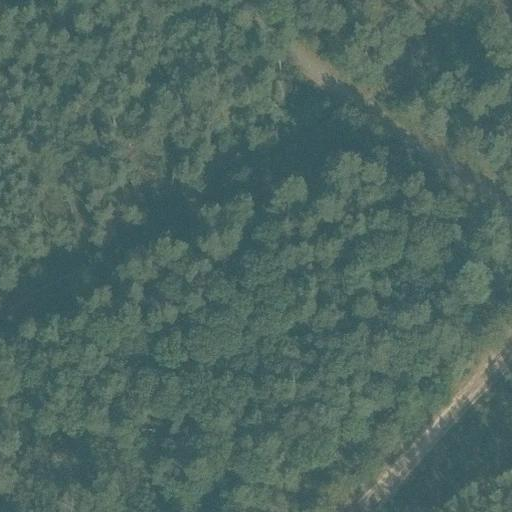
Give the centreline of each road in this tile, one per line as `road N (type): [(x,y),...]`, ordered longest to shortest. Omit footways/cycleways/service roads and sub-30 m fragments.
road 1 (track): [(0,311),(357,105),(501,35)]
road 2 (track): [(348,511),(511,341)]
